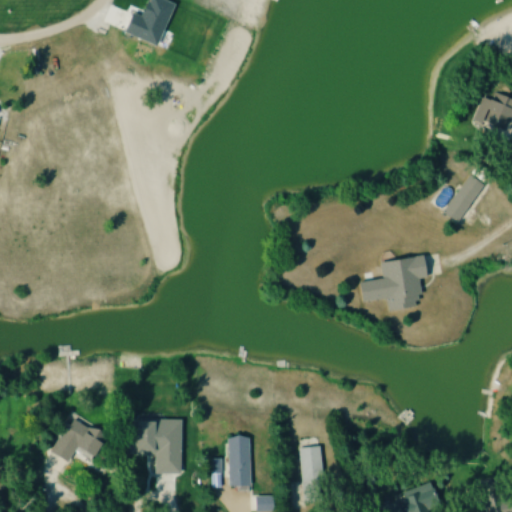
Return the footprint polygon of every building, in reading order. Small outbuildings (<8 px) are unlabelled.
[(511,108),(511,100),(497,94),(494,102),(479,96),(470,119),(503,132),(511,108)] [(453,222),(482,186),(467,174),(439,211),(453,222)] [(376,261),(378,278),(353,282),(356,301),(382,298),(383,310),(416,306),(412,279),(422,277),(419,256),(376,261)] [(47,452),(64,461),(72,447),(89,456),(101,434),(65,416),(47,452)] [(177,419),(124,419),(123,454),(151,454),(151,473),(177,473),(177,419)] [(246,437),(224,437),(224,486),(246,486),(246,437)] [(288,483),(289,509),(304,508),(304,503),(320,502),(317,445),(295,446),(297,482),(288,483)] [(397,493),(404,511),(425,511),(437,507),(426,481),(397,493)] [(511,511),(511,485),(479,488),(480,511),(511,511)] [(397,511),(393,500),(376,506),(378,511),(397,511)]
